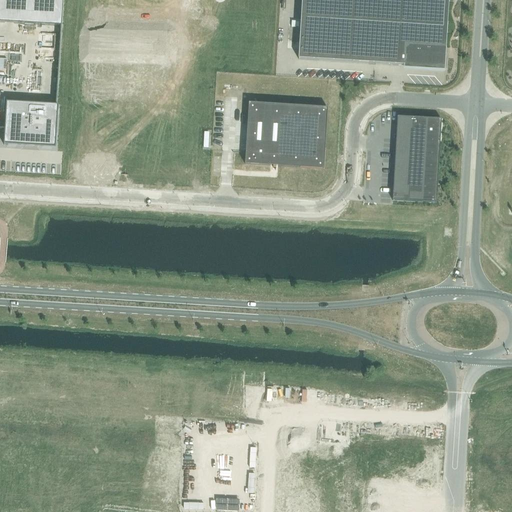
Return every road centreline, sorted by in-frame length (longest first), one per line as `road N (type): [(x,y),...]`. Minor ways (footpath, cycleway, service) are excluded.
road 1 (unclassified): [(475,104),(385,97),(369,103),(355,119),(347,186),(319,208),(0,188)]
road 2 (primary): [(0,303),(336,325),(436,358)]
road 3 (primary): [(435,293),(308,308),(0,289)]
road 4 (residential): [(267,511),(276,409),(450,421)]
road 5 (unclassified): [(479,293),(472,260),(475,121)]
road 6 (unclassified): [(475,121),(452,291)]
